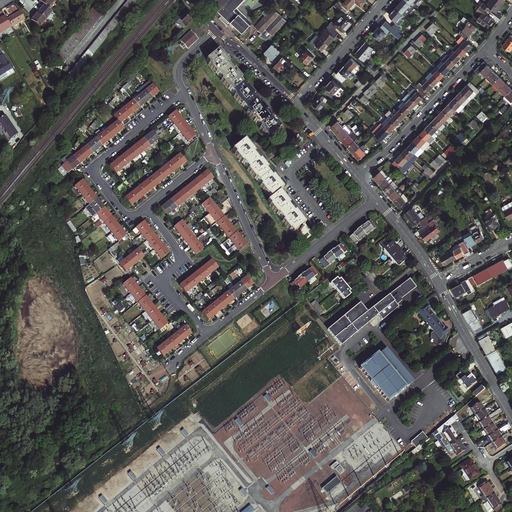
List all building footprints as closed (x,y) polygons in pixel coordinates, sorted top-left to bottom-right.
[(45,7),(49,10),(55,3),(51,0),(43,0),(40,4),(45,7)] [(215,0),(216,0),(212,5),(237,29),(238,28),(243,33),(251,25),(240,14),(239,15),(234,10),(244,0),(215,0)] [(365,2),(362,0),(346,0),(343,5),(348,9),(355,2),(361,7),(365,2)] [(403,0),(396,8),(402,14),(405,11),(407,13),(413,7),(405,0),(403,0)] [(497,12),(506,1),(505,0),(504,0),(490,0),(487,5),(483,3),(481,5),(482,6),(487,10),(491,13),(493,10),(497,12)] [(481,5),(476,12),(480,15),(477,19),(488,28),(494,20),(485,13),(487,10),(482,6),(481,5)] [(38,14),(47,21),(53,14),(49,10),(45,7),(38,14)] [(93,8),(88,14),(97,21),(102,16),(93,8)] [(259,33),(260,32),(262,34),(260,36),(261,38),(264,39),(266,40),(269,41),(287,21),(273,8),(269,12),(266,9),(262,13),(266,16),(254,27),(257,29),(256,30),(259,33)] [(392,26),(398,32),(402,27),(398,23),(401,20),(400,18),(403,14),(402,14),(396,8),(390,15),(395,20),(394,22),(395,23),(392,26)] [(436,10),(430,16),(433,19),(440,12),(436,10)] [(11,26),(12,27),(25,20),(21,11),(7,19),(11,26)] [(178,21),(179,23),(187,13),(186,12),(178,21)] [(187,13),(179,23),(180,23),(185,28),(195,16),(190,12),(188,14),(187,13)] [(32,23),(39,30),(47,21),(38,14),(32,23)] [(97,21),(88,14),(87,14),(83,19),(92,27),(97,21)] [(332,26),(335,30),(338,27),(342,31),(345,31),(353,22),(344,14),(335,24),(332,21),(330,23),(332,26)] [(0,32),(11,26),(7,19),(6,17),(5,15),(0,18),(0,32)] [(69,81),(119,21),(121,19),(116,15),(64,77),(69,81)] [(92,27),(83,19),(82,20),(78,25),(87,33),(92,27)] [(468,40),(478,26),(470,19),(464,27),(463,25),(460,29),(462,30),(460,32),(463,36),(467,39),(468,40)] [(392,26),(386,21),(381,28),(380,27),(373,34),(380,40),(386,34),(388,36),(391,32),(400,40),(403,36),(398,32),(392,26)] [(328,44),(338,33),(335,30),(332,26),(330,23),(327,27),(328,29),(321,37),(328,44)] [(430,27),(436,32),(440,28),(434,23),(430,27)] [(87,33),(78,25),(77,26),(74,31),(83,38),(87,33)] [(432,36),(436,32),(430,27),(427,31),(432,36)] [(200,39),(197,36),(197,35),(195,33),(194,33),(192,30),(180,40),(182,42),(180,44),(184,49),(186,47),(188,49),(200,39)] [(83,38),(74,31),(72,32),(69,36),(78,44),(83,38)] [(300,34),(302,35),(309,42),(312,38),(304,31),(300,34)] [(293,39),(296,42),(301,36),(298,33),(293,39)] [(419,38),(425,44),(428,40),(423,35),(419,38)] [(511,35),(502,46),(510,51),(511,48),(511,35)] [(78,44),(69,36),(67,39),(64,42),(73,50),(78,44)] [(461,45),(467,51),(473,45),(468,40),(467,39),(463,36),(457,42),(459,43),(461,45)] [(323,50),(328,44),(321,37),(320,37),(314,42),(317,44),(316,45),(323,50)] [(421,47),(425,44),(419,38),(416,42),(421,47)] [(73,50),(64,42),(62,44),(59,48),(68,56),(73,50)] [(355,54),(359,58),(363,54),(367,58),(372,53),(371,52),(373,50),(374,49),(366,42),(355,54)] [(462,57),(467,51),(461,45),(459,43),(453,48),(456,51),(462,57)] [(273,44),(265,52),(273,60),(281,51),(273,44)] [(408,50),(414,55),(417,51),(412,46),(408,50)] [(68,56),(59,48),(57,51),(51,57),(61,65),(68,56)] [(314,56),(307,50),(300,56),(308,63),(314,56)] [(410,59),(414,55),(408,50),(405,53),(410,59)] [(258,103),(253,97),(255,96),(250,90),(247,87),(246,88),(240,81),(241,80),(237,75),(234,71),(232,72),(227,65),(228,64),(224,58),(218,51),(206,61),(209,64),(208,65),(216,74),(217,73),(222,80),(221,81),(229,90),(229,89),(235,96),(234,97),(242,106),(242,105),(248,112),(247,113),(254,122),(255,121),(261,128),(260,129),(267,138),(272,134),(272,135),(281,128),(276,123),(273,118),(271,119),(266,112),(267,111),(263,106),(260,102),(258,103)] [(456,63),(462,57),(456,51),(450,57),(456,63)] [(0,63),(0,64),(0,63),(0,74),(11,68),(3,54),(0,55),(0,63)] [(442,59),(445,63),(450,57),(447,54),(442,59)] [(284,56),(274,66),(280,71),(290,61),(284,56)] [(450,57),(445,63),(451,68),(456,63),(450,57)] [(352,58),(345,65),(352,71),(358,64),(352,58)] [(445,74),(451,68),(445,63),(442,59),(436,65),(445,74)] [(482,72),(487,78),(494,71),(488,65),(487,66),(483,63),(474,72),(478,76),(482,72)] [(337,75),(344,81),(347,77),(350,74),(352,75),(356,78),(358,76),(352,71),(345,65),(337,75)] [(430,71),(440,80),(441,78),(445,74),(436,65),(430,71)] [(374,71),(369,66),(365,70),(370,75),(374,71)] [(11,68),(0,74),(0,79),(14,72),(12,68),(11,68)] [(434,86),(440,80),(430,71),(425,77),(428,80),(434,86)] [(487,78),(493,83),(495,82),(500,77),(494,71),(487,78)] [(380,78),(385,83),(389,79),(383,74),(380,78)] [(493,83),(500,89),(506,83),(500,77),(495,82),(493,83)] [(364,82),(360,78),(355,84),(358,87),(364,82)] [(381,87),(385,83),(380,78),(376,82),(381,87)] [(333,79),(327,86),(335,94),(338,96),(345,90),(333,79)] [(426,94),(434,86),(428,80),(422,86),(421,84),(418,87),(426,94)] [(471,101),(480,91),(477,88),(470,82),(462,91),(469,98),(471,100),(471,101)] [(506,83),(500,89),(506,95),(511,88),(506,83)] [(152,85),(146,90),(152,98),(159,93),(152,85)] [(372,85),(368,89),(373,94),(377,90),(372,85)] [(418,103),(426,94),(418,87),(410,96),(418,103)] [(369,98),(373,94),(368,89),(364,93),(369,98)] [(146,104),(152,98),(146,90),(139,95),(146,104)] [(456,97),(463,104),(469,98),(462,91),(456,97)] [(313,104),(320,110),(329,100),(321,93),(317,97),(318,98),(313,104)] [(133,100),(139,109),(146,104),(139,95),(133,100)] [(366,105),(369,101),(363,95),(360,99),(366,105)] [(406,103),(412,109),(418,103),(410,96),(405,102),(406,103)] [(456,97),(450,104),(457,110),(459,113),(465,107),(465,106),(463,104),(456,97)] [(469,98),(463,104),(465,106),(471,100),(469,98)] [(127,105),(133,114),(139,109),(133,100),(127,105)] [(401,109),(407,114),(412,109),(406,103),(401,109)] [(457,110),(450,104),(444,110),(451,116),(457,110)] [(120,111),(126,119),(133,114),(127,105),(120,111)] [(354,114),(348,109),(344,113),(350,118),(354,114)] [(395,114),(401,120),(407,114),(401,109),(395,114)] [(451,116),(444,110),(438,116),(445,123),(451,116)] [(120,124),(126,119),(120,111),(114,116),(117,121),(120,124)] [(168,117),(173,124),(181,117),(176,111),(168,117)] [(392,112),(386,117),(389,120),(395,114),(392,112)] [(488,117),(483,112),(478,117),(483,122),(488,117)] [(389,120),(396,126),(401,120),(395,114),(389,120)] [(5,116),(0,119),(0,124),(10,139),(17,134),(5,116)] [(445,123),(438,116),(434,120),(432,122),(439,129),(445,123)] [(181,117),(173,124),(180,133),(188,127),(181,117)] [(381,123),(390,132),(396,126),(389,120),(386,117),(381,123)] [(470,123),(476,129),(479,125),(474,120),(470,123)] [(108,128),(114,136),(124,129),(120,124),(117,121),(108,128)] [(338,121),(331,127),(337,133),(344,127),(346,125),(343,127),(338,121)] [(439,129),(432,122),(426,128),(433,135),(435,132),(438,135),(442,131),(439,129)] [(376,135),(381,140),(390,132),(381,123),(372,132),(376,135)] [(470,123),(467,126),(473,132),(476,129),(470,123)] [(343,140),(352,132),(347,125),(346,125),(344,127),(337,133),(343,140)] [(188,127),(180,133),(188,142),(196,136),(188,127)] [(102,133),(108,141),(114,136),(108,128),(102,133)] [(433,135),(426,128),(420,135),(427,141),(430,144),(436,138),(433,135)] [(153,131),(143,138),(150,146),(159,139),(153,131)] [(348,146),(355,141),(358,138),(352,132),(343,140),(348,146)] [(462,132),(458,136),(464,141),(467,138),(462,132)] [(95,139),(101,147),(108,141),(102,133),(95,139)] [(427,141),(420,135),(414,141),(421,148),(427,141)] [(460,145),(464,141),(458,136),(455,140),(460,145)] [(143,138),(134,146),(140,154),(147,148),(150,146),(143,138)] [(95,139),(86,146),(92,154),(101,147),(95,139)] [(290,231),(291,230),(294,234),(295,232),(304,243),(315,234),(299,215),(296,211),(294,212),(288,205),(290,204),(286,199),(280,191),(284,188),(276,179),(273,176),(272,177),(267,170),(268,169),(264,164),(261,160),(259,161),(254,154),(255,153),(249,145),(245,141),(233,150),(236,154),(235,154),(242,164),(243,163),(249,170),(248,170),(255,179),(256,179),(261,186),(268,195),(269,195),(271,198),(268,201),(271,205),(270,206),(277,215),(278,214),(284,221),(283,222),(290,231)] [(354,153),(361,147),(355,141),(348,146),(354,153)] [(421,148),(414,141),(408,147),(418,157),(424,151),(421,148)] [(421,148),(424,151),(430,145),(430,144),(427,141),(421,148)] [(80,151),(86,159),(92,154),(86,146),(80,151)] [(134,146),(125,153),(131,161),(140,154),(134,146)] [(451,146),(448,149),(453,154),(456,151),(451,146)] [(364,150),(361,147),(354,153),(360,160),(367,154),(364,150)] [(408,147),(402,153),(412,163),(418,157),(408,147)] [(450,158),(453,154),(448,149),(444,153),(450,158)] [(79,164),(86,159),(80,151),(73,156),(79,164)] [(125,153),(115,161),(122,169),(131,161),(125,153)] [(412,163),(402,153),(393,163),(401,170),(404,167),(406,169),(412,163)] [(180,154),(171,161),(177,169),(186,162),(180,154)] [(73,169),(79,164),(73,156),(66,162),(73,169)] [(444,162),(438,157),(434,161),(440,166),(444,162)] [(109,166),(115,174),(122,169),(115,161),(109,166)] [(168,177),(177,169),(171,161),(161,169),(168,177)] [(434,161),(431,164),(436,170),(440,166),(434,161)] [(372,174),(379,183),(388,176),(380,167),(372,173),(372,174)] [(431,176),(434,172),(429,167),(425,171),(431,176)] [(158,184),(168,177),(161,169),(152,176),(158,184)] [(207,170),(198,178),(204,186),(213,178),(207,170)] [(149,192),(158,184),(152,176),(143,183),(149,192)] [(390,176),(388,176),(379,183),(384,189),(394,181),(390,176)] [(188,185),(195,193),(197,191),(204,186),(198,178),(188,185)] [(81,196),(89,189),(82,181),(74,187),(81,196)] [(123,184),(117,189),(118,190),(118,191),(128,184),(126,181),(123,184)] [(399,187),(394,181),(384,189),(390,195),(399,187)] [(140,199),(149,192),(143,183),(133,191),(140,199)] [(417,192),(420,189),(415,184),(412,188),(417,192)] [(184,199),(186,200),(195,193),(188,185),(179,192),(184,199)] [(395,201),(404,193),(399,187),(390,195),(395,201)] [(89,189),(81,196),(88,205),(96,199),(89,189)] [(124,198),(131,207),(140,199),(133,191),(124,198)] [(184,199),(179,192),(170,200),(176,208),(186,200),(184,199)] [(195,193),(186,200),(187,203),(197,195),(196,195),(195,193)] [(404,193),(395,201),(400,208),(409,200),(404,193)] [(104,208),(96,199),(88,205),(85,208),(92,217),(96,214),(104,208)] [(217,208),(210,199),(203,204),(201,205),(209,214),(217,208)] [(176,208),(170,200),(161,207),(167,215),(176,208)] [(511,201),(506,205),(505,204),(503,206),(502,209),(503,212),(504,211),(509,220),(511,218),(511,201)] [(431,213),(423,220),(413,207),(405,213),(415,226),(420,222),(424,227),(428,223),(435,218),(431,213)] [(111,217),(104,208),(96,214),(103,223),(111,217)] [(224,217),(217,208),(209,214),(199,223),(206,232),(216,223),(224,217)] [(500,224),(494,213),(484,219),(490,230),(496,227),(500,224)] [(423,237),(427,241),(441,230),(436,223),(442,218),(440,215),(435,218),(428,223),(431,226),(421,234),(422,236),(423,237)] [(119,226),(111,217),(103,223),(111,233),(119,226)] [(224,217),(216,223),(223,232),(231,226),(224,217)] [(469,224),(472,231),(478,241),(485,237),(479,227),(478,228),(478,227),(482,224),(478,217),(472,220),(473,222),(469,224)] [(360,228),(366,235),(376,227),(371,220),(364,225),(363,225),(360,228)] [(188,230),(181,221),(175,226),(173,227),(180,237),(188,230)] [(143,222),(135,228),(140,235),(148,228),(143,222)] [(69,225),(74,232),(77,229),(72,223),(69,225)] [(126,236),(119,226),(111,233),(118,242),(126,236)] [(223,232),(229,239),(237,233),(231,226),(223,232)] [(140,235),(145,241),(153,235),(148,228),(140,235)] [(356,230),(357,231),(350,236),(355,243),(366,235),(360,228),(356,230)] [(196,240),(188,230),(180,237),(188,246),(196,240)] [(467,240),(464,242),(466,245),(467,248),(471,247),(470,246),(478,241),(472,231),(465,235),(467,240)] [(229,239),(234,246),(242,239),(237,233),(229,239)] [(153,235),(145,241),(153,250),(161,244),(153,235)] [(247,245),(242,239),(234,246),(239,252),(247,245)] [(196,240),(188,246),(195,255),(203,249),(196,240)] [(383,250),(391,258),(400,250),(396,246),(395,247),(391,243),(383,250)] [(161,244),(153,250),(160,260),(168,253),(161,244)] [(330,252),(336,259),(346,251),(341,244),(334,249),(333,249),(330,252)] [(461,246),(454,250),(458,258),(469,252),(467,248),(466,245),(462,247),(461,246)] [(445,265),(458,258),(454,250),(454,249),(440,256),(445,265)] [(137,250),(128,257),(135,265),(144,258),(137,250)] [(405,260),(402,256),(404,255),(400,250),(391,258),(398,266),(405,260)] [(327,254),(327,255),(320,261),(325,267),(336,259),(330,252),(327,254)] [(135,265),(128,257),(119,265),(125,273),(135,265)] [(489,268),(493,276),(511,265),(511,263),(509,258),(505,261),(504,259),(503,259),(504,260),(495,265),(489,268)] [(212,260),(205,265),(211,273),(218,268),(212,260)] [(211,273),(205,265),(199,270),(205,278),(211,273)] [(301,275),(306,283),(317,274),(312,267),(304,273),(301,275)] [(368,268),(364,271),(369,276),(372,273),(368,268)] [(493,276),(489,268),(483,271),(474,276),(469,278),(472,285),(476,283),(477,285),(493,276)] [(205,278),(199,270),(192,275),(199,283),(205,278)] [(377,279),(372,273),(369,276),(373,281),(373,282),(377,279)] [(199,283),(192,275),(186,281),(192,288),(199,283)] [(291,284),(296,291),(306,283),(301,275),(297,278),(298,278),(291,284)] [(247,276),(241,281),(247,289),(253,284),(247,276)] [(130,278),(122,285),(130,293),(137,287),(130,278)] [(337,278),(331,283),(337,291),(346,284),(341,278),(339,280),(337,278)] [(451,288),(456,297),(471,288),(470,288),(472,287),(472,288),(474,287),(472,285),(469,278),(466,280),(466,281),(457,286),(457,285),(451,288)] [(389,295),(392,299),(397,295),(401,300),(416,288),(409,279),(389,295)] [(192,288),(186,281),(179,286),(185,294),(192,288)] [(241,281),(234,287),(240,294),(247,289),(241,281)] [(228,292),(234,300),(240,294),(234,287),(232,284),(226,289),(228,292)] [(351,290),(346,284),(337,291),(344,299),(351,294),(349,292),(351,290)] [(145,297),(137,287),(130,293),(137,303),(145,297)] [(228,292),(221,297),(227,305),(234,300),(228,292)] [(389,295),(367,312),(360,303),(328,329),(341,345),(378,315),(382,320),(397,308),(398,307),(397,305),(402,301),(401,300),(397,295),(392,299),(389,295)] [(152,306),(145,297),(137,303),(144,312),(152,306)] [(227,305),(221,297),(215,302),(221,310),(227,305)] [(510,307),(506,299),(489,308),(486,310),(490,318),(493,316),(502,312),(504,315),(506,313),(508,312),(508,311),(507,309),(510,307)] [(315,309),(319,306),(315,301),(311,304),(315,309)] [(208,307),(214,315),(221,310),(215,302),(208,307)] [(472,307),(471,307),(470,304),(463,308),(465,311),(464,311),(475,331),(483,326),(472,307)] [(417,312),(428,326),(437,319),(429,310),(430,309),(426,305),(417,312)] [(152,306),(144,312),(152,321),(160,315),(152,306)] [(324,312),(319,306),(315,309),(320,315),(324,312)] [(208,307),(202,313),(208,320),(214,315),(208,307)] [(160,315),(152,321),(159,330),(167,324),(160,315)] [(445,345),(445,335),(449,332),(445,327),(444,328),(437,319),(428,326),(434,334),(432,336),(433,340),(436,339),(436,345),(440,345),(440,346),(442,345),(445,345)] [(502,328),(506,336),(511,333),(511,323),(508,325),(502,328)] [(185,326),(179,331),(185,339),(191,334),(185,326)] [(185,339),(179,331),(172,336),(178,344),(185,339)] [(496,350),(489,335),(488,332),(479,337),(488,354),(496,350)] [(178,344),(172,336),(166,341),(172,349),(175,347),(178,344)] [(172,349),(166,341),(157,349),(162,357),(172,349)] [(496,350),(488,354),(498,373),(507,368),(497,349),(496,350)] [(388,403),(413,382),(386,350),(379,355),(377,353),(360,368),(388,403)] [(460,372),(456,376),(467,389),(476,382),(471,375),(466,379),(464,376),(464,377),(460,372)] [(482,387),(473,394),(476,397),(484,390),(482,387)] [(471,410),(475,416),(484,410),(480,404),(471,410)] [(484,410),(475,416),(480,423),(487,418),(489,417),(484,410)] [(453,417),(438,429),(443,437),(441,439),(447,448),(449,446),(459,439),(457,436),(456,434),(455,434),(454,433),(455,432),(455,431),(454,429),(453,429),(452,428),(452,429),(451,427),(458,422),(453,417)] [(487,418),(480,423),(478,424),(483,431),(492,425),(487,418)] [(492,425),(483,431),(487,438),(496,432),(492,425)] [(496,432),(487,438),(492,445),(501,439),(496,432)] [(417,447),(419,445),(422,443),(428,438),(424,433),(413,442),(417,447)] [(456,452),(459,456),(467,451),(459,439),(449,446),(447,448),(452,455),(456,452)] [(501,439),(492,445),(496,451),(505,445),(501,439)] [(165,453),(160,447),(157,449),(162,455),(165,453)] [(312,449),(309,451),(314,458),(317,456),(312,449)] [(471,460),(460,468),(462,472),(463,471),(470,481),(480,475),(475,468),(476,467),(471,460)] [(339,464),(336,461),(330,466),(332,469),(339,464)] [(344,471),(339,465),(334,469),(340,475),(344,471)] [(136,477),(131,471),(128,473),(133,480),(136,477)] [(341,482),(336,476),(321,488),(326,494),(341,482)] [(484,497),(486,500),(496,493),(489,483),(481,488),(486,496),(484,497)] [(496,493),(486,500),(488,504),(486,505),(490,511),(493,511),(495,511),(497,510),(497,511),(501,511),(505,509),(503,506),(504,505),(496,493)] [(108,501),(102,495),(99,497),(105,503),(108,501)]
